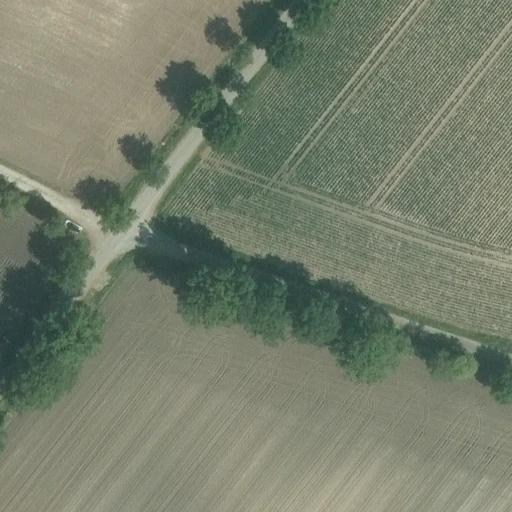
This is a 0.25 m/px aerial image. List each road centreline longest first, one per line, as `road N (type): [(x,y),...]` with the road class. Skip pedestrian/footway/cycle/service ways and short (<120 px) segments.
road 1 (unclassified): [(122,236),(511,365)]
road 2 (unclassified): [(122,236),(308,0)]
road 3 (unclassified): [(0,389),(122,236)]
road 4 (track): [(0,176),(122,236)]
